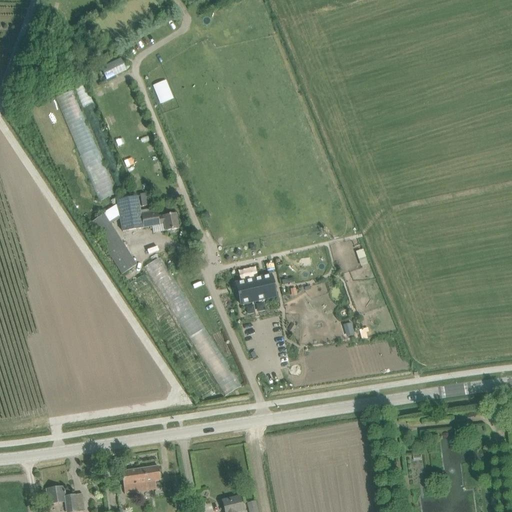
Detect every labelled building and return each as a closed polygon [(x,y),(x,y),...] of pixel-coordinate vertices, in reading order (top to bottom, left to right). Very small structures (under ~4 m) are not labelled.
[(101,69),(107,81),(127,71),(121,59),(101,69)] [(84,84),(74,88),(116,191),(126,187),(84,84)] [(73,91),(55,98),(100,202),(117,195),(73,91)] [(141,215),(141,214),(138,196),(116,201),(117,207),(105,214),(109,221),(119,215),(122,232),(143,228),(141,215)] [(157,212),(141,214),(141,215),(143,228),(159,225),(158,217),(157,212)] [(176,214),(158,217),(159,225),(164,224),(165,231),(178,229),(176,214)] [(160,258),(143,268),(226,397),(242,387),(160,258)] [(145,275),(129,285),(203,402),(219,392),(145,275)] [(264,277),(235,284),(237,293),(240,305),(276,296),(271,275),(264,277)] [(121,472),(124,488),(124,494),(156,489),(156,487),(156,481),(160,480),(158,467),(121,472)] [(64,502),(65,507),(66,511),(84,511),(82,494),(65,497),(64,493),(65,493),(65,491),(64,491),(63,487),(46,489),(48,499),(49,505),(64,502)] [(243,511),(242,506),(240,497),(222,501),(224,511),(243,511)]
